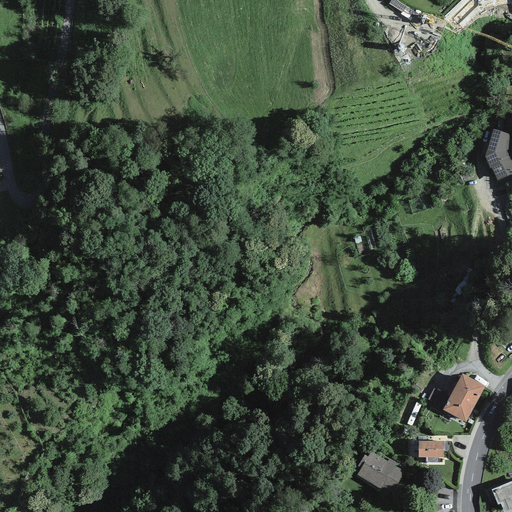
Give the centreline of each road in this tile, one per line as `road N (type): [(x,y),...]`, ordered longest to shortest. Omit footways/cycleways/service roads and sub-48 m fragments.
road 1 (unclassified): [(70,0),(40,194),(27,201),(14,192),(0,125)]
road 2 (tertiary): [(470,511),(480,442),(511,386)]
